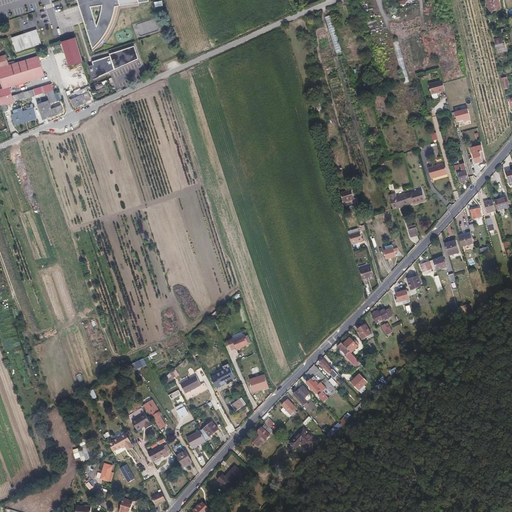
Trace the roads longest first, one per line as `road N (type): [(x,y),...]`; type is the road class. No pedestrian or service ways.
road 1 (tertiary): [(171,511),(511,142)]
road 2 (residential): [(0,147),(340,0)]
